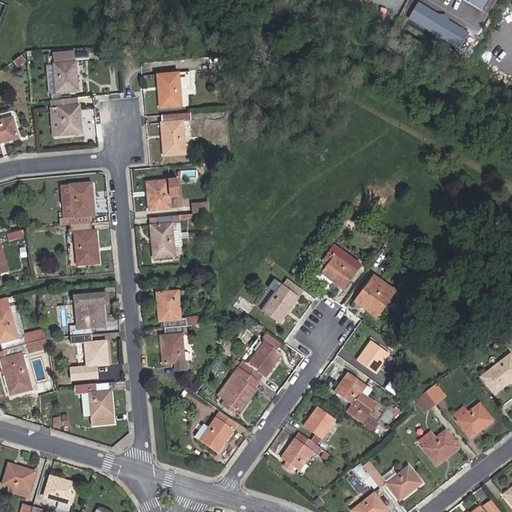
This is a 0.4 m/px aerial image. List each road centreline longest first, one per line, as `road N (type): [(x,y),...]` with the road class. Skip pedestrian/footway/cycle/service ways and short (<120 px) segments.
road 1 (residential): [(114,158),(142,444),(137,471)]
road 2 (residential): [(223,497),(334,335),(321,308)]
road 3 (residential): [(0,430),(137,471)]
